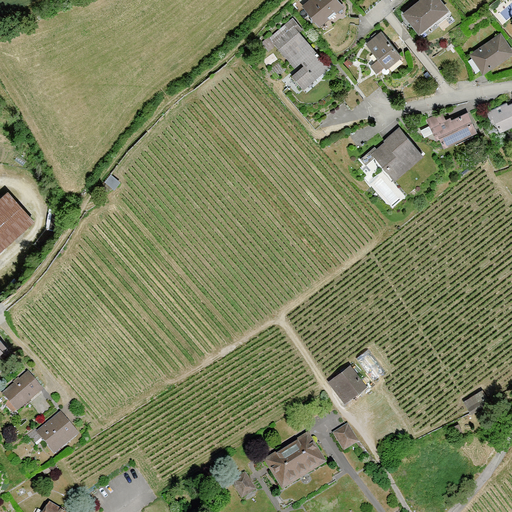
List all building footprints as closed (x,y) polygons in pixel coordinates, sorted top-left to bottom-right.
[(338,0),(311,0),(303,7),(320,28),(345,7),(338,0)] [(441,0),(419,0),(403,12),(420,34),(450,12),(441,0)] [(290,22),(269,40),(295,71),(304,63),(312,72),(299,83),(305,90),(330,69),(290,22)] [(382,32),(367,44),(386,69),(402,58),(382,32)] [(511,48),(502,34),(471,55),(484,74),(511,55),(511,48)] [(511,103),(493,112),(502,131),(511,126),(511,103)] [(444,113),(428,121),(438,142),(441,141),(445,149),(479,133),(469,111),(448,121),(444,113)] [(402,130),(373,154),(396,181),(424,156),(402,130)] [(6,188),(0,193),(0,252),(35,222),(6,188)] [(0,336),(0,360),(12,352),(0,336)] [(352,365),(329,382),(345,404),(369,388),(352,365)] [(28,372),(3,393),(19,412),(44,392),(28,372)] [(473,409),(489,400),(482,389),(467,398),(473,409)] [(62,414),(37,433),(55,456),(80,437),(62,414)] [(348,425),(334,434),(346,451),(359,442),(348,425)] [(327,464),(309,434),(265,460),(283,490),(327,464)] [(235,483),(248,496),(261,484),(248,471),(235,483)]
